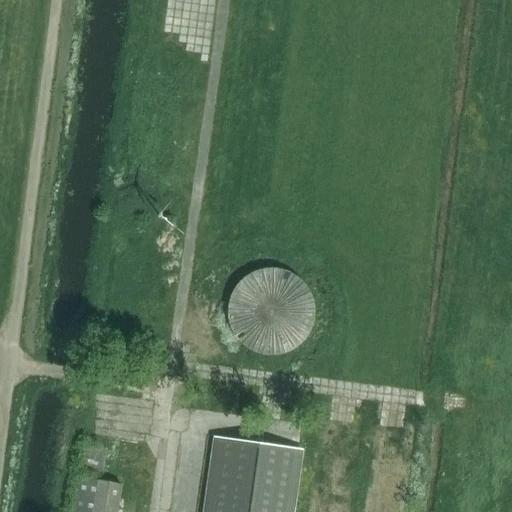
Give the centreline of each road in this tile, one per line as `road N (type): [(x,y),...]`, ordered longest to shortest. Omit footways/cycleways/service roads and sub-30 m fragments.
road 1 (unclassified): [(18,363),(64,0)]
road 2 (unclassified): [(0,511),(18,363)]
